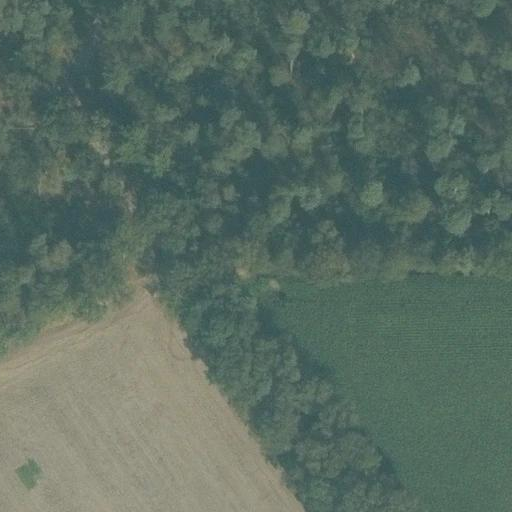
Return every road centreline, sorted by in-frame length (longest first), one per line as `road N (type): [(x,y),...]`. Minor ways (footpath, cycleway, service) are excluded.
road 1 (track): [(0,65),(69,99),(138,195)]
road 2 (track): [(0,303),(164,235)]
